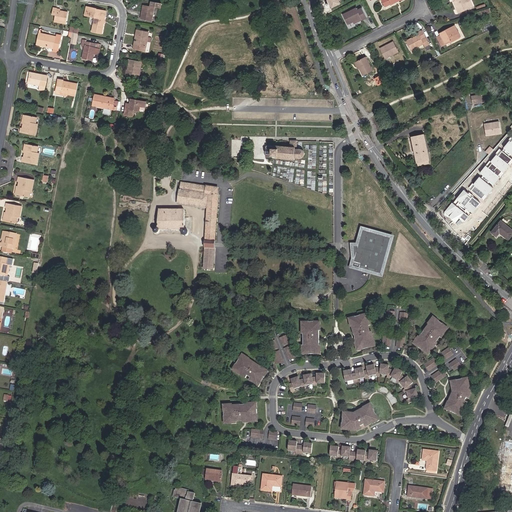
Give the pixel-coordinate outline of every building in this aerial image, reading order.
[(152,0),(151,5),(143,4),(141,18),(152,20),(154,6),(160,7),(161,2),(152,0)] [(327,0),(332,9),(341,4),(339,0),(327,0)] [(455,0),(456,0),(454,1),(459,13),(469,8),(467,2),(465,0),(455,0)] [(86,13),(91,14),(90,15),(95,16),(92,29),(102,31),(106,11),(97,9),(98,8),(88,6),(86,13)] [(60,10),(57,9),(57,8),(54,7),(53,14),(56,14),(55,21),(66,23),(68,11),(60,10)] [(358,19),(362,17),(363,19),(367,17),(362,7),(358,9),(357,7),(343,14),(348,24),(358,19)] [(446,30),(440,33),(441,34),(443,39),(439,41),(441,46),(446,44),(461,36),(456,27),(446,32),(446,30)] [(148,37),(149,32),(137,29),(136,34),(138,34),(136,41),(134,40),(133,48),(145,50),(147,41),(148,37)] [(57,34),(56,36),(39,32),(37,43),(49,45),(49,47),(54,48),(60,49),(62,35),(57,34)] [(422,39),(419,34),(412,38),(413,40),(407,43),(411,50),(424,43),(425,46),(430,44),(426,37),(422,39)] [(94,53),(99,54),(101,43),(86,41),(86,39),(82,38),(81,44),(85,45),(82,58),(93,60),(94,53)] [(381,50),(385,58),(399,51),(393,41),(387,45),(380,48),(381,50)] [(373,70),(366,57),(357,61),(360,68),(363,75),(373,70)] [(136,60),(135,64),(128,63),(126,74),(139,76),(142,61),(136,60)] [(41,74),(28,72),(26,82),(39,85),(38,89),(45,90),(46,86),(47,76),(41,74)] [(60,94),(60,92),(64,93),(74,95),(77,84),(62,81),(62,79),(57,78),(55,91),(55,93),(60,94)] [(477,105),(489,100),(485,93),(474,98),(477,105)] [(114,99),(103,97),(103,96),(95,94),(93,105),(104,107),(103,112),(110,114),(111,108),(113,108),(114,99)] [(130,99),(130,103),(129,109),(135,110),(139,111),(140,106),(145,107),(146,102),(130,99)] [(35,123),(36,117),(24,114),(22,123),(22,127),(20,127),(19,132),(34,135),(37,123),(35,123)] [(501,134),(500,122),(485,124),(486,136),(501,134)] [(429,160),(424,135),(412,137),(417,162),(418,162),(418,166),(429,163),(428,160),(429,160)] [(298,140),(291,140),(290,146),(263,144),(262,156),(274,157),(295,159),(295,158),(299,158),(300,158),(301,158),(302,158),(303,157),(304,157),(304,156),(305,155),(305,154),(305,153),(305,152),(304,151),(304,150),(303,149),(302,149),(302,148),(300,148),(299,148),(297,148),(298,140)] [(37,145),(25,143),(24,152),(23,156),(22,156),(20,161),(36,164),(38,152),(36,152),(37,145)] [(17,181),(18,182),(18,186),(16,195),(27,197),(29,191),(31,191),(33,179),(18,176),(17,181)] [(178,203),(207,208),(205,246),(204,269),(213,269),(219,188),(181,182),(178,203)] [(5,207),(6,208),(5,212),(4,221),(15,223),(17,217),(19,217),(21,206),(6,203),(5,207)] [(186,229),(185,229),(185,210),(159,210),(157,228),(156,228),(155,228),(154,228),(154,229),(153,229),(153,230),(153,231),(153,232),(154,233),(155,234),(156,234),(157,234),(158,234),(159,233),(159,232),(160,232),(160,231),(160,230),(159,230),(181,230),(181,232),(181,233),(182,234),(182,235),(183,236),(184,236),(185,236),(186,236),(187,236),(188,235),(188,234),(189,234),(189,233),(189,232),(189,231),(188,230),(187,229),(186,229)] [(511,235),(511,229),(501,221),(492,232),(497,236),(500,232),(508,240),(511,235)] [(384,265),(392,238),(363,230),(353,267),(372,272),(372,270),(380,272),(382,265),(384,265)] [(0,246),(3,247),(2,252),(13,254),(14,249),(17,233),(4,231),(3,240),(2,243),(1,243),(0,246)] [(0,280),(6,282),(10,265),(7,264),(9,258),(0,256),(0,280)] [(386,319),(394,320),(394,312),(387,311),(386,319)] [(400,320),(407,321),(408,313),(401,313),(400,320)] [(372,341),(370,333),(368,326),(367,321),(369,321),(367,315),(354,318),(354,320),(350,321),(351,327),(352,327),(356,343),(355,343),(356,349),(361,348),(362,350),(375,347),(374,341),(372,341)] [(431,348),(436,341),(440,336),(443,332),(445,333),(449,328),(438,319),(436,321),(432,318),(428,323),(429,324),(420,337),(419,336),(415,341),(419,344),(417,346),(428,354),(432,349),(431,348)] [(321,346),(319,346),(319,331),(321,331),(320,324),(316,324),(316,323),(307,323),(307,324),(302,325),(302,335),(303,335),(304,346),(302,346),(302,353),(307,353),(307,355),(316,355),(316,353),(321,353),(321,346)] [(384,345),(391,346),(392,335),(385,334),(384,345)] [(290,342),(287,335),(280,338),(283,345),(290,342)] [(397,347),(404,347),(406,336),(398,335),(397,347)] [(271,351),(278,348),(275,341),(268,344),(271,351)] [(289,359),(296,357),(292,346),(285,349),(289,359)] [(447,358),(453,354),(449,348),(442,352),(447,358)] [(277,365),(283,362),(279,351),(272,354),(277,365)] [(264,375),(267,371),(262,367),(261,368),(249,360),(250,359),(244,356),(241,360),(240,359),(235,366),(236,367),(234,371),(239,375),(239,374),(245,378),(247,376),(250,378),(248,380),(251,382),(251,383),(256,386),(259,382),(261,383),(266,376),(264,375)] [(429,371),(438,364),(434,358),(425,365),(429,371)] [(450,363),(454,369),(461,365),(456,359),(450,363)] [(370,379),(369,377),(377,375),(377,377),(380,377),(380,375),(388,376),(388,378),(390,379),(391,377),(398,381),(397,383),(398,385),(400,383),(405,389),(403,391),(404,393),(407,392),(409,400),(407,400),(408,404),(417,402),(415,398),(419,397),(416,389),(413,390),(411,386),(414,383),(408,377),(406,379),(402,375),(403,372),(396,368),(394,371),(389,369),(390,366),(381,365),(381,369),(375,368),(374,365),(367,367),(368,371),(364,371),(363,368),(355,370),(356,374),(353,375),(352,371),(344,372),(346,382),(354,381),(354,383),(359,382),(358,380),(366,378),(366,380),(370,379)] [(437,382),(446,375),(442,369),(433,376),(437,382)] [(314,386),(317,386),(317,384),(325,384),(325,374),(317,374),(317,377),(312,378),(312,375),(304,376),(304,379),(300,380),(299,377),(291,380),(293,383),(289,384),(292,393),(295,391),(294,390),(302,387),(303,388),(306,388),(306,386),(314,385),(314,386)] [(469,398),(471,394),(469,379),(464,380),(463,379),(456,380),(456,382),(452,383),(453,391),(454,396),(453,399),(451,398),(449,401),(449,400),(446,406),(450,408),(450,410),(458,414),(459,412),(463,414),(466,408),(465,408),(468,401),(465,400),(466,397),(469,398)] [(252,422),(259,422),(258,408),(256,408),(255,403),(249,403),(249,405),(233,406),(233,404),(226,405),(226,410),(224,410),(225,424),(232,423),(232,421),(240,421),(247,420),(252,420),(252,422)] [(294,411),(302,412),(302,405),(295,404),(294,411)] [(308,413),(316,414),(317,406),(309,405),(308,413)] [(372,425),(378,422),(375,418),(377,417),(373,409),(371,410),(369,405),(363,408),(364,409),(354,414),(346,413),(345,418),(343,417),(342,425),(344,425),(344,430),(358,432),(362,430),(369,426),(372,424),(372,425)] [(292,424),(300,425),(301,418),(293,417),(292,424)] [(307,426),(314,427),(315,419),(307,418),(307,426)] [(252,437),(263,438),(264,431),(253,429),(252,437)] [(269,439),(277,440),(278,432),(270,432),(269,439)] [(298,445),(298,442),(290,441),(289,450),(296,451),(296,453),(304,454),(304,452),(312,453),(314,444),(305,443),(305,446),(298,445)] [(369,461),(377,462),(378,452),(370,451),(370,453),(366,453),(366,451),(358,451),(358,452),(351,451),(351,448),(343,447),(342,450),(339,450),(339,447),(331,447),(330,457),(338,457),(338,459),(342,459),(342,457),(349,458),(349,460),(357,461),(357,460),(369,462),(369,461)] [(436,471),(439,451),(424,450),(423,460),(427,461),(427,469),(436,471)] [(239,468),(239,467),(234,467),(232,485),(241,487),(241,484),(251,485),(252,476),(240,475),(241,468),(239,468)] [(221,482),(222,471),(207,469),(206,479),(221,482)] [(281,487),(282,476),(263,474),(262,489),(280,491),(281,487)] [(383,492),(384,482),(366,480),(365,495),(375,496),(375,491),(383,492)] [(335,495),(342,496),(341,498),(347,499),(347,500),(351,500),(352,491),(354,489),(355,484),(336,482),(335,495)] [(311,497),(312,487),(293,485),(292,495),(311,497)] [(433,489),(409,486),(408,496),(432,499),(433,489)] [(175,490),(173,497),(182,499),(178,511),(199,511),(202,504),(193,502),(195,493),(189,492),(189,491),(176,488),(176,490),(175,490)]
